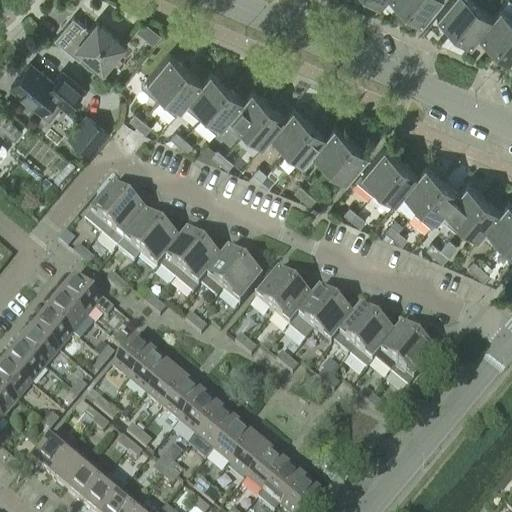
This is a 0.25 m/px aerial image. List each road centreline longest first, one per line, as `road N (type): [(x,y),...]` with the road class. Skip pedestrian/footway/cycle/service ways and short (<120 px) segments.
road 1 (residential): [(506,344),(473,318),(110,155),(27,255)]
road 2 (tertiary): [(511,130),(217,0)]
road 3 (residential): [(366,511),(506,344)]
